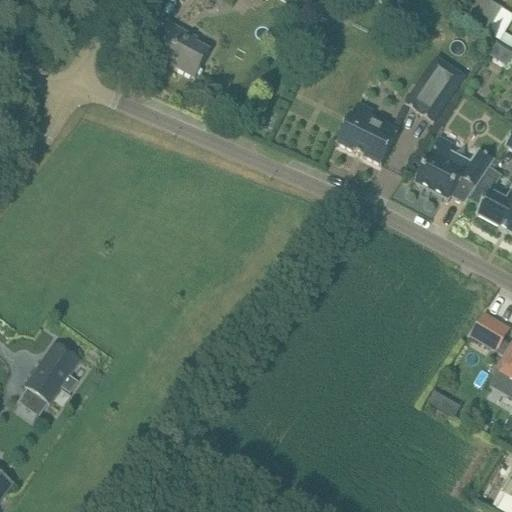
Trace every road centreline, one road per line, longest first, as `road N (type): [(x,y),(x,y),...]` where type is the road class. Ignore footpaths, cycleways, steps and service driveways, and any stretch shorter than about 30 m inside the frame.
road 1 (residential): [(511,287),(321,189),(71,91)]
road 2 (unclassified): [(0,201),(71,91)]
